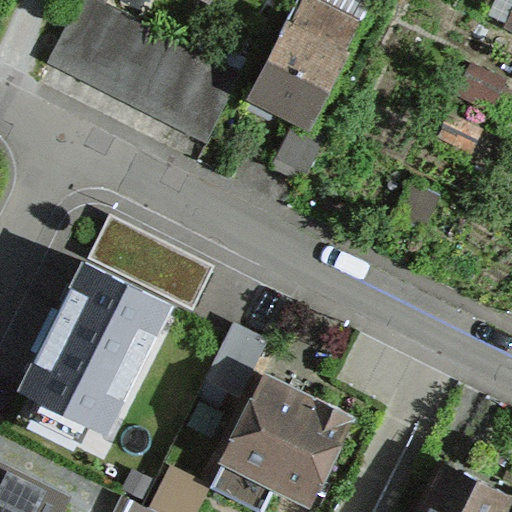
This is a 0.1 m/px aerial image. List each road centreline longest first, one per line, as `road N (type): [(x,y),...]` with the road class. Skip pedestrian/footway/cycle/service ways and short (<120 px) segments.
road 1 (residential): [(77,136),(511,362)]
road 2 (residential): [(77,136),(0,295)]
